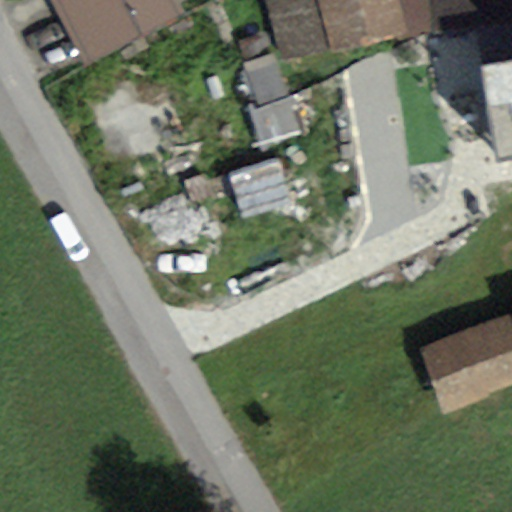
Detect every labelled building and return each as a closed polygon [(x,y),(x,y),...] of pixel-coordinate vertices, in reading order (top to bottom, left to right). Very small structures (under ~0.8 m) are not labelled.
[(59,0),(93,67),(190,19),(180,0),(59,0)] [(318,0),(265,0),(276,51),(327,37),(318,0)] [(385,22),(379,0),(318,0),(327,37),(385,22)] [(421,0),(379,0),(385,22),(386,29),(421,22),(421,0)] [(511,172),(511,16),(500,17),(503,42),(511,40),(511,53),(478,59),(484,98),(508,93),(511,108),(483,114),(494,176),(511,172)] [(164,96),(111,118),(132,166),(184,145),(164,96)] [(511,247),(495,253),(511,309),(511,247)] [(511,322),(423,353),(440,405),(511,379),(511,322)]
